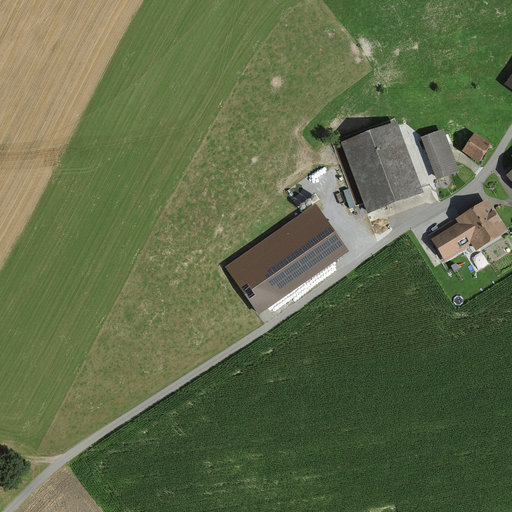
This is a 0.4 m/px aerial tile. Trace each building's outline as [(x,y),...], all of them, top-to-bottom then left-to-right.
[(401,127),(346,146),(371,215),(425,195),(401,127)] [(443,131),(421,139),(437,182),(459,174),(443,131)] [(491,147),(475,135),(462,152),(478,164),(491,147)] [(508,236),(488,201),(455,220),(458,226),(431,241),(444,264),(471,248),(475,255),(508,236)] [(316,205),(225,268),(258,316),(349,253),(316,205)]
